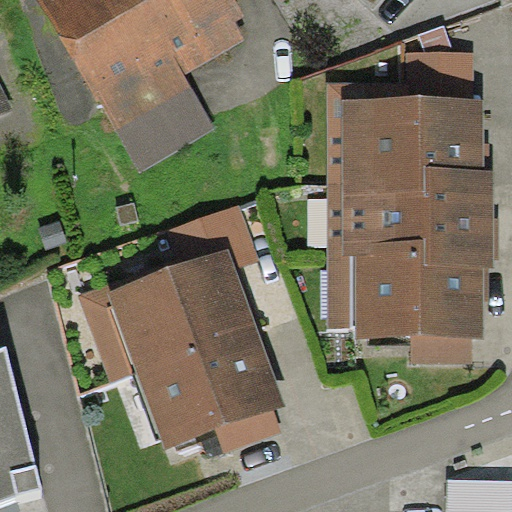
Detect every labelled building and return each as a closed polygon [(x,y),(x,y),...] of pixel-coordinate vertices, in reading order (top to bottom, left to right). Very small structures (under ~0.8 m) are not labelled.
[(236,0),(39,0),(140,173),(217,128),(185,74),(246,39),(235,21),(246,15),(236,0)] [(399,82),(328,82),(328,327),(357,327),(357,336),(414,337),(414,366),(472,366),(472,337),(484,337),(484,268),(494,268),(494,169),(483,169),(483,98),(473,98),(473,52),(399,52),(399,82)] [(0,114),(13,108),(0,82),(0,114)] [(167,230),(180,266),(228,249),(236,270),(260,261),(240,204),(167,230)] [(180,266),(112,291),(110,284),(80,295),(111,382),(138,372),(257,329),(236,270),(228,249),(180,266)] [(285,405),(257,329),(138,372),(165,448),(216,430),(275,408),(285,405)] [(0,500),(18,493),(42,488),(7,346),(0,348),(0,500)] [(283,431),(275,408),(216,430),(225,453),(283,431)] [(511,511),(511,481),(449,479),(446,511),(511,511)]
